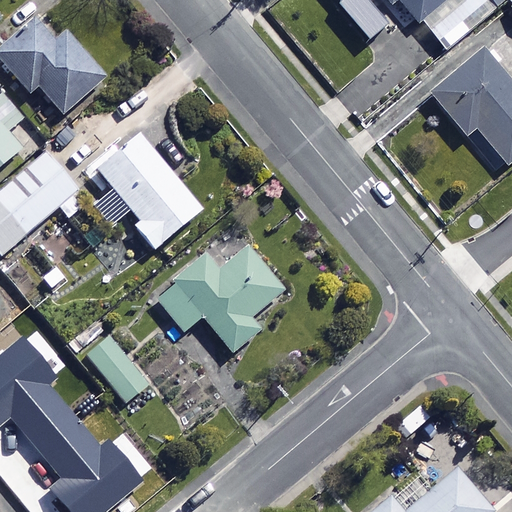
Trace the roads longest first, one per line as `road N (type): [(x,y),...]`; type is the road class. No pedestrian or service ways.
road 1 (residential): [(452,315),(190,0)]
road 2 (residential): [(452,315),(217,511)]
